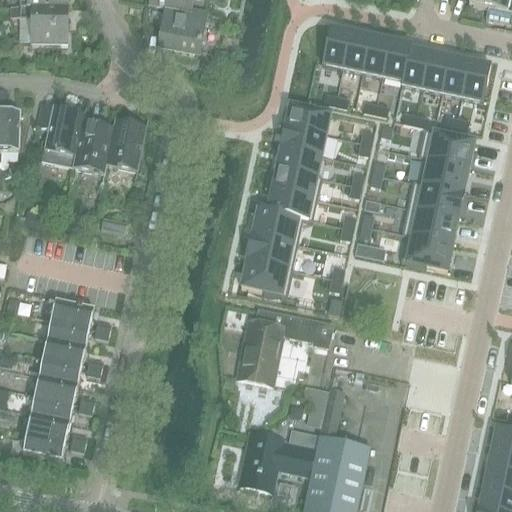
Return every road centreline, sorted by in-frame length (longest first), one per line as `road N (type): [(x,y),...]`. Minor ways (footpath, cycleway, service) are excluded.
road 1 (residential): [(96,511),(182,118),(178,92),(135,63)]
road 2 (residential): [(511,186),(442,511)]
road 3 (residential): [(0,83),(101,95),(135,63)]
